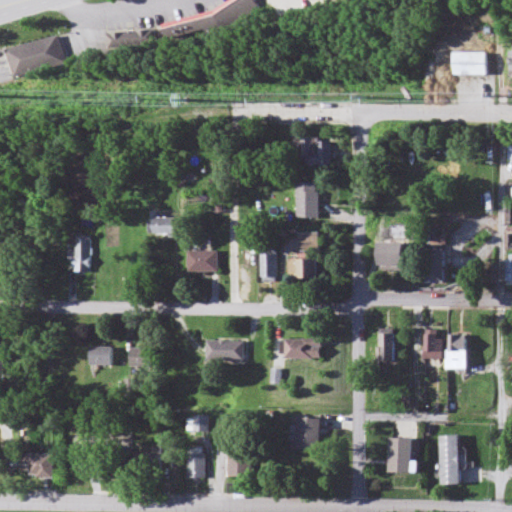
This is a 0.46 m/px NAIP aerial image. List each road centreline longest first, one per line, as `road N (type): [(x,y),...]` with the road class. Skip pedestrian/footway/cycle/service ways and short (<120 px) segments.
road 1 (residential): [(0,313),(511,302)]
road 2 (residential): [(511,510),(0,501)]
road 3 (residential): [(360,511),(364,114)]
road 4 (residential): [(364,114),(511,115)]
